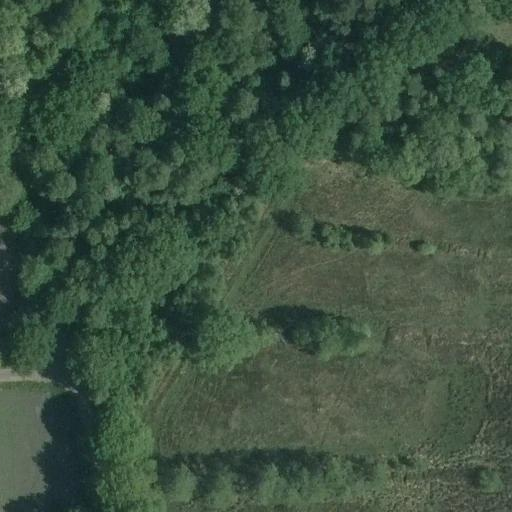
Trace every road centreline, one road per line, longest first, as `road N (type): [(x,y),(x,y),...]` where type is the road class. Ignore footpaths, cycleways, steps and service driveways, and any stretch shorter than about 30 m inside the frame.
road 1 (track): [(57,372),(83,276),(434,0)]
road 2 (unclassified): [(106,511),(81,395),(57,372),(0,371)]
